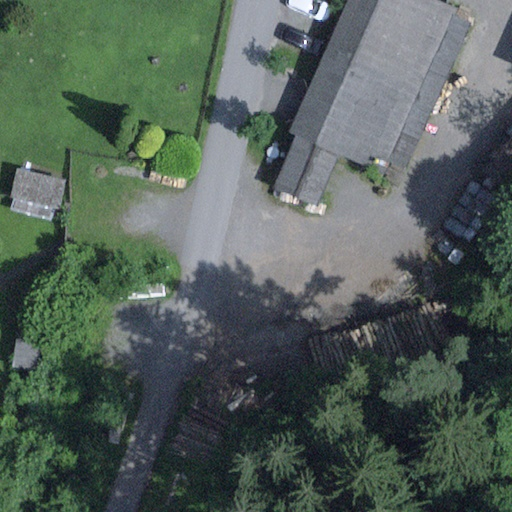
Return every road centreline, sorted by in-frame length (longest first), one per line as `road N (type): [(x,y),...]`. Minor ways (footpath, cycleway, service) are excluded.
road 1 (residential): [(270,0),(199,262)]
road 2 (track): [(199,262),(134,511)]
